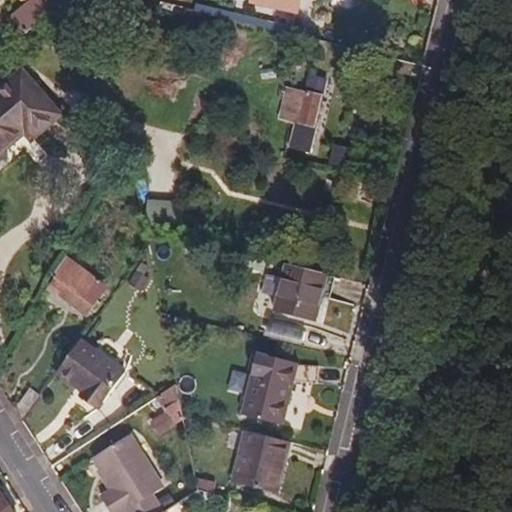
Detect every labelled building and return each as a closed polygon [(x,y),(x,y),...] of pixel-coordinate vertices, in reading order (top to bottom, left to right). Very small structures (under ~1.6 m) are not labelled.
[(62,0),(26,0),(6,17),(21,33),(62,0)] [(296,10),(298,0),(254,0),(255,0),(296,10)] [(315,28),(294,23),(293,26),(229,11),(228,16),(312,38),(315,28)] [(0,86),(0,149),(22,129),(29,136),(53,112),(15,72),(0,86)] [(310,147),(325,83),(309,79),(294,143),(310,147)] [(330,164),(350,170),(354,153),(335,147),(330,164)] [(293,187),(297,169),(281,165),(277,183),(293,187)] [(147,200),(146,229),(177,231),(179,201),(147,200)] [(316,322),(328,275),(285,264),(273,311),(316,322)] [(106,283),(88,273),(85,279),(62,265),(49,286),(91,310),(106,283)] [(98,410),(125,373),(81,340),(58,372),(84,391),(80,396),(98,410)] [(279,426),(296,365),(255,354),(238,415),(279,426)] [(185,417),(177,384),(159,396),(169,412),(154,421),(161,432),(185,417)] [(279,496),(293,444),(248,432),(235,485),(279,496)] [(163,486),(130,436),(94,460),(114,490),(102,497),(112,511),(124,511),(127,511),(152,493),(163,486)] [(127,511),(164,511),(165,511),(152,493),(127,511)] [(0,511),(13,511),(5,502),(0,505),(0,511)]
